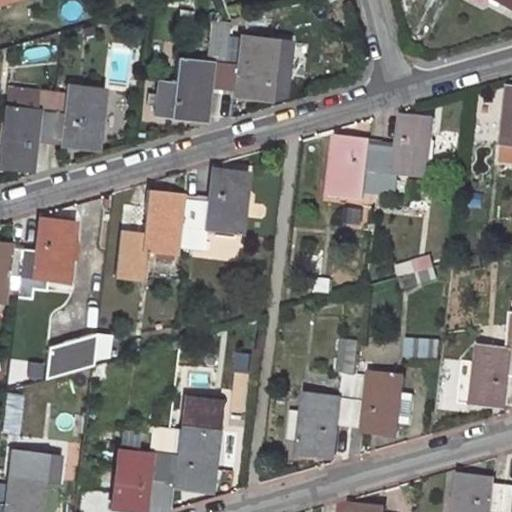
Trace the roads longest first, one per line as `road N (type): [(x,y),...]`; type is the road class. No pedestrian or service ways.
road 1 (residential): [(388,79),(0,193)]
road 2 (residential): [(202,511),(511,423)]
road 3 (residential): [(511,46),(388,79)]
